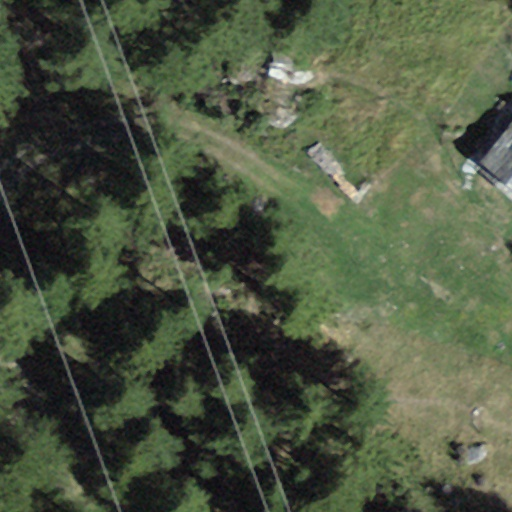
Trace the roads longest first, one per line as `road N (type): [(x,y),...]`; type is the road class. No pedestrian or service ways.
road 1 (track): [(0,104),(74,98),(139,112),(197,134),(311,201)]
road 2 (track): [(102,511),(0,333)]
